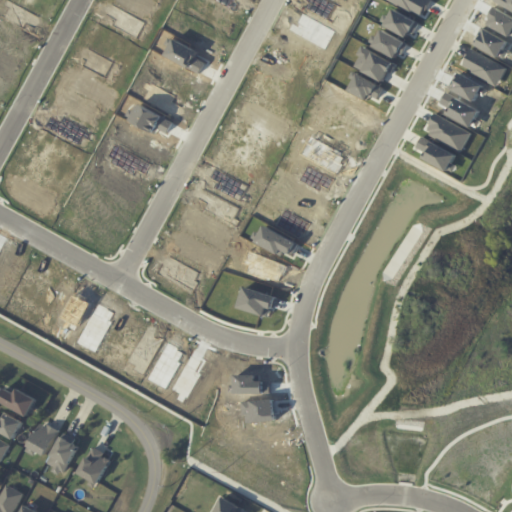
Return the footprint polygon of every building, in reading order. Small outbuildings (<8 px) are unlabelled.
[(422,15),(414,11),(412,13),(387,0),(433,0),(427,11),(425,11),(422,15)] [(511,9),(497,1),(497,0),(511,0),(511,9)] [(511,36),(511,38),(489,25),(492,20),(489,17),(494,7),(511,16),(511,36)] [(408,38),(385,25),(386,24),(381,21),(384,15),(390,17),(394,10),(420,24),(414,35),(410,33),(408,38)] [(303,13),(336,32),(326,50),(289,30),(293,23),(297,25),(303,13)] [(500,58),(477,46),(480,40),(477,39),(483,28),(509,42),(505,51),(510,53),(506,59),(501,57),(500,58)] [(396,59),(374,46),(375,45),(370,42),(373,36),(378,38),(383,30),(408,45),(403,55),(399,54),(396,59)] [(200,74),(166,55),(170,47),(165,45),(169,38),(174,41),(175,39),(199,53),(197,58),(206,64),(200,74)] [(389,72),(393,73),(397,65),(362,46),(357,55),(361,57),(355,67),(384,82),(389,72)] [(498,88),(472,73),(473,71),(465,66),(471,55),(469,54),(472,49),(509,69),(498,88)] [(485,86),(484,88),(489,91),(485,97),(481,94),(476,102),(450,88),(456,78),(458,79),(461,73),(485,86)] [(350,90),(359,75),(384,89),(379,100),(372,96),(369,101),(350,90)] [(139,104),(174,123),(168,134),(159,130),(156,135),(130,121),(131,120),(126,117),(129,109),(135,112),(139,104)] [(463,153),(431,135),(433,133),(429,131),(432,126),(430,125),(436,113),(473,134),(463,153)] [(337,175),(301,155),(311,136),(342,153),(341,156),(345,158),(342,163),(343,164),(337,175)] [(449,172),(425,159),(427,154),(416,148),(423,136),(458,156),(454,164),(459,167),(455,173),(450,170),(449,172)] [(203,188),(241,209),(235,219),(240,221),(237,228),(204,210),(207,204),(197,199),(203,188)] [(311,224),(285,210),(276,226),(300,239),(303,234),(306,235),(311,224)] [(286,252),(283,256),(257,242),(266,226),(299,245),(294,256),(286,252)] [(279,282),(270,279),(269,281),(247,272),(249,266),(244,263),(249,250),(288,266),(284,278),(282,277),(279,282)] [(240,308),(246,288),(278,297),(274,310),(272,309),(269,318),(240,308)] [(77,292),(88,298),(87,300),(93,304),(79,327),(78,326),(75,332),(69,328),(72,323),(64,318),(77,292)] [(77,342),(98,304),(115,314),(111,321),(113,322),(95,353),(77,342)] [(172,390),(191,356),(202,362),(197,371),(202,375),(189,400),(187,398),(184,403),(177,400),(180,394),(172,390)] [(272,382),(261,382),(261,375),(236,376),(236,385),(231,385),(231,393),(237,393),(237,394),(272,394),(272,382)] [(0,397),(5,389),(15,395),(18,390),(37,401),(27,418),(0,402),(0,397)] [(243,402),(274,400),(275,411),(277,411),(278,421),(248,423),(248,415),(244,415),(243,402)] [(20,432),(15,441),(0,432),(0,417),(3,419),(6,414),(24,424),(20,432)] [(495,423),(480,417),(473,436),(487,442),(495,423)] [(46,456),(59,431),(42,422),(26,452),(35,456),(38,452),(46,456)] [(64,475),(79,446),(62,437),(47,466),(64,475)] [(9,450),(1,464),(0,463),(0,440),(11,447),(9,450)] [(79,475),(99,484),(112,458),(92,448),(79,475)] [(13,489),(24,496),(14,511),(0,511),(0,500),(8,486),(13,489)] [(244,511),(246,509),(223,498),(216,511),(244,511)]
